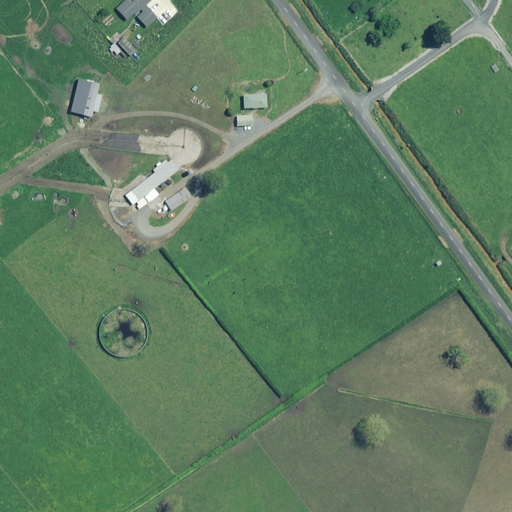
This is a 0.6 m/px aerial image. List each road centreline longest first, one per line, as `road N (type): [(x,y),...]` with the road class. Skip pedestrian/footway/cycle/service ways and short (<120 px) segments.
road 1 (residential): [(355,106),(511,322)]
road 2 (residential): [(355,106),(462,32),(487,30),(511,61)]
road 3 (residential): [(278,0),(355,106)]
